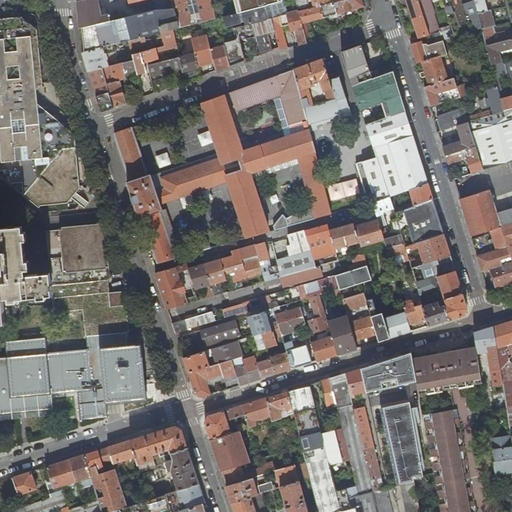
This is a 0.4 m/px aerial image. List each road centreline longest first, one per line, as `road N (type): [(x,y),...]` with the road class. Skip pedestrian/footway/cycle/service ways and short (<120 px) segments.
road 1 (residential): [(90,125),(388,20)]
road 2 (residential): [(483,318),(388,20)]
road 3 (residential): [(188,411),(483,318)]
road 4 (residential): [(351,211),(139,273)]
road 5 (residential): [(0,467),(188,411)]
road 6 (residential): [(90,125),(139,273)]
road 7 (residential): [(139,273),(188,411)]
road 8 (residential): [(59,0),(90,125)]
